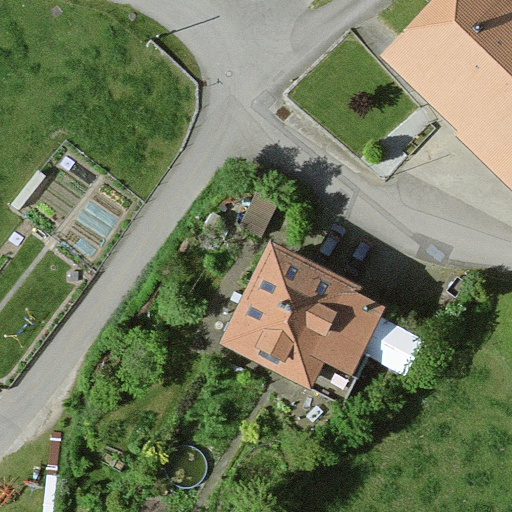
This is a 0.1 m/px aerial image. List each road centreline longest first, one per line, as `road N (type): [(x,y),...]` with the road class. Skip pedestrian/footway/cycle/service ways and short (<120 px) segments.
road 1 (unclassified): [(0,429),(238,104)]
road 2 (residential): [(511,274),(416,249),(238,104)]
road 3 (residential): [(238,104),(193,26),(141,0)]
